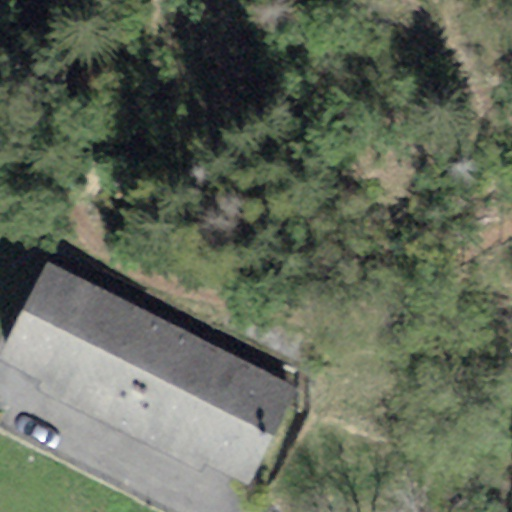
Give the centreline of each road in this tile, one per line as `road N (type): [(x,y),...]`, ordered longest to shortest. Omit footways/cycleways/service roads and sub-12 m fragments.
road 1 (unclassified): [(305,511),(292,477),(281,285),(310,80),(340,0)]
road 2 (residential): [(0,368),(30,408),(238,508)]
